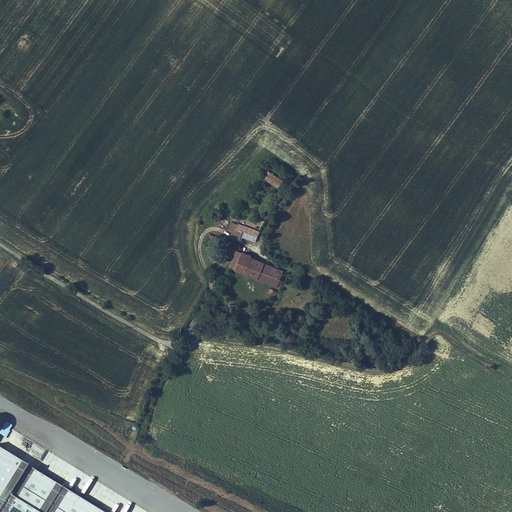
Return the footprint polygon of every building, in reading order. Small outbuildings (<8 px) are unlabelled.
[(263,178),(278,188),(283,181),(268,171),(263,178)] [(232,233),(237,224),(232,222),(227,230),(232,233)] [(252,244),(257,234),(237,224),(232,233),(252,244)] [(233,257),(228,267),(254,279),(261,263),(250,259),(251,258),(240,253),(238,258),(233,257)] [(276,270),(261,263),(254,279),(269,285),(276,270)] [(276,270),(269,285),(274,287),(281,272),(276,270)] [(269,293),(263,290),(260,295),(265,298),(269,293)] [(0,511),(102,511),(0,448),(0,511)]
